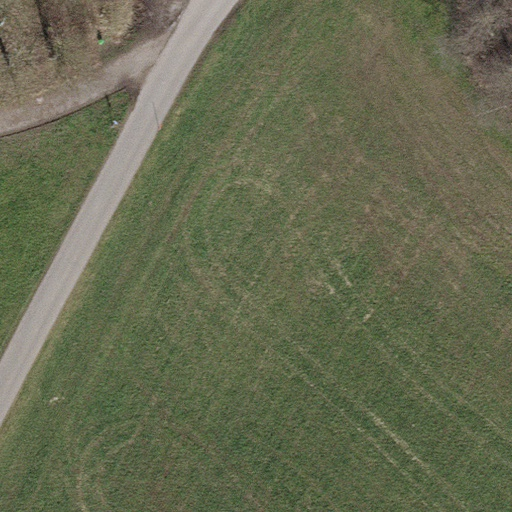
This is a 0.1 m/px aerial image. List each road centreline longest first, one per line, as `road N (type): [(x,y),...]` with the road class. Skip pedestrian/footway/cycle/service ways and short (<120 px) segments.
road 1 (unclassified): [(0,424),(153,106),(222,0)]
road 2 (track): [(202,21),(20,121),(0,122)]
